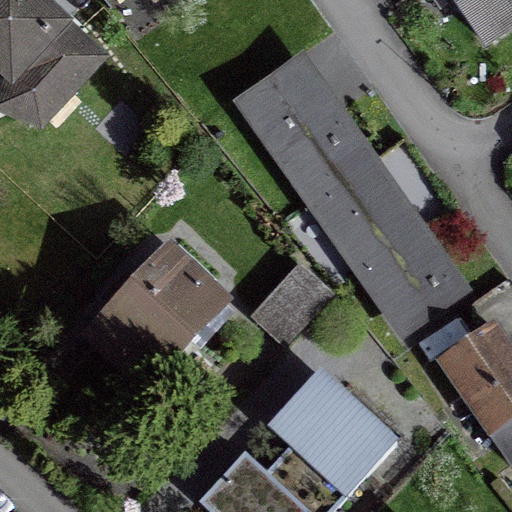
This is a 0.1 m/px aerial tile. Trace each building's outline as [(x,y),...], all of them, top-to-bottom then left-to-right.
[(94,63),(26,0),(0,0),(0,73),(14,87),(5,113),(36,126),(94,63)] [(511,0),(468,0),(469,1),(457,10),(483,48),(511,27),(511,0)] [(246,110),(400,331),(453,294),(298,73),(246,110)] [(220,310),(164,258),(99,328),(156,380),(220,310)] [(328,299),(299,272),(251,324),(281,351),(328,299)] [(511,361),(490,330),(438,367),(508,468),(511,464),(511,361)] [(263,480),(242,460),(197,509),(200,511),(335,511),(393,449),(317,379),(266,433),(288,453),(263,480)]
